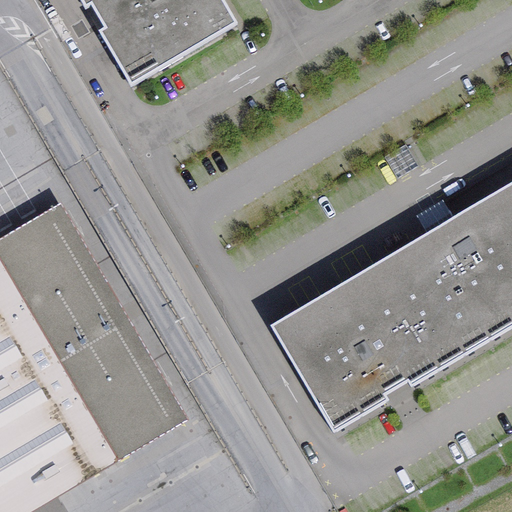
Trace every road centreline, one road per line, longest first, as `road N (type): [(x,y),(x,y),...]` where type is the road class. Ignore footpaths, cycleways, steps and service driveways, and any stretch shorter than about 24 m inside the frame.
road 1 (unknown): [(511,127),(235,297),(329,459),(343,470),(371,465),(511,387)]
road 2 (unknown): [(274,511),(273,486),(39,62),(0,13)]
road 3 (unknown): [(139,127),(182,203),(511,15)]
road 4 (unknown): [(298,35),(139,127)]
road 5 (unknown): [(65,0),(139,127)]
